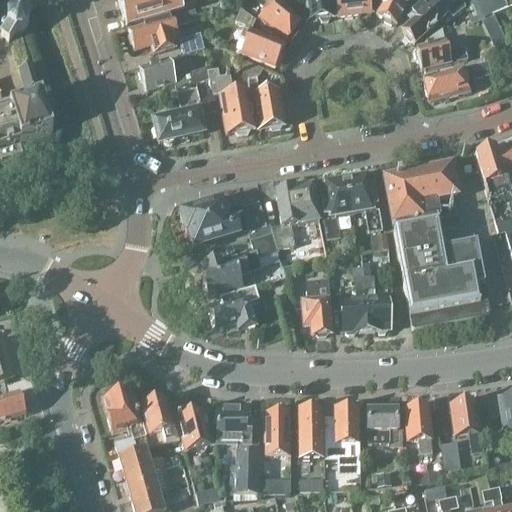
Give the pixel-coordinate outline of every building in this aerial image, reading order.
[(121,0),(118,1),(126,29),(175,14),(174,13),(196,6),(194,0),(121,0)] [(247,0),(263,13),(258,20),(286,42),(289,38),(292,40),(298,31),(296,30),(299,26),(290,19),(294,15),(277,1),(277,0),(247,0)] [(303,0),(306,24),(333,20),(330,0),(303,0)] [(334,0),(337,20),(371,15),(369,0),(334,0)] [(382,0),(382,1),(384,1),(376,18),(395,27),(408,0),(382,0)] [(428,0),(409,18),(413,22),(401,33),(414,46),(426,35),(427,36),(437,27),(436,26),(446,17),(437,7),(441,4),(437,0),(428,0)] [(474,0),(475,1),(483,20),(506,10),(502,0),(474,0)] [(6,26),(6,28),(2,33),(0,35),(0,38),(7,44),(15,34),(17,35),(18,34),(20,34),(21,33),(23,32),(24,31),(25,30),(26,29),(27,27),(27,26),(28,24),(27,22),(27,21),(27,19),(26,17),(25,16),(23,15),(22,14),(20,13),(18,12),(16,12),(15,12),(13,13),(11,14),(9,15),(8,16),(7,17),(6,19),(6,21),(5,22),(5,24),(6,26)] [(235,27),(243,30),(238,41),(246,44),(241,56),(275,70),(284,47),(250,33),(255,22),(241,12),(235,27)] [(179,28),(197,23),(194,14),(176,19),(179,28)] [(170,21),(128,34),(134,54),(155,48),(157,55),(174,50),(170,35),(174,33),(170,21)] [(441,31),(423,42),(424,48),(416,50),(422,73),(466,62),(463,50),(447,54),(441,31)] [(182,59),(204,53),(200,38),(178,44),(182,59)] [(177,93),(207,84),(206,75),(205,70),(173,80),(168,62),(136,71),(144,96),(164,90),(167,92),(176,89),(177,93)] [(473,81),(490,77),(487,65),(451,74),(451,76),(422,83),(425,98),(428,99),(430,105),(469,95),(467,85),(469,82),(468,78),(472,77),(473,81)] [(32,66),(30,67),(18,70),(25,93),(39,89),(32,66)] [(206,75),(207,84),(210,99),(219,97),(225,137),(254,133),(248,96),(233,98),(230,80),(217,82),(216,73),(206,75)] [(258,132),(284,128),(279,94),(258,97),(256,83),(248,85),(251,100),(253,100),(258,132)] [(165,106),(169,121),(152,126),(157,147),(162,146),(163,146),(164,147),(165,148),(167,148),(169,148),(171,147),(172,146),(173,145),(174,144),(174,142),(201,135),(197,120),(214,116),(208,96),(196,99),(195,95),(175,100),(176,104),(165,106)] [(41,97),(3,109),(15,145),(52,134),(41,97)] [(0,149),(15,145),(3,109),(0,109),(0,149)] [(511,146),(495,152),(510,198),(511,204),(511,146)] [(510,198),(495,152),(474,158),(488,204),(510,198)] [(398,262),(442,253),(433,205),(456,201),(450,171),(383,184),(398,262)] [(371,181),(344,185),(350,219),(365,216),(368,237),(380,235),(371,181)] [(335,221),(350,219),(344,185),(318,190),(327,243),(338,241),(335,221)] [(270,233),(272,239),(276,254),(305,249),(302,228),(317,226),(311,190),(275,196),(280,232),(270,233)] [(250,246),(272,239),(270,233),(269,229),(265,230),(257,206),(222,216),(219,204),(178,216),(185,237),(187,237),(191,253),(247,236),(250,246)] [(511,211),(491,215),(493,226),(511,222),(511,211)] [(272,239),(250,246),(253,257),(220,267),(218,263),(197,270),(207,302),(241,292),(238,279),(259,273),(256,262),(277,256),(276,254),(272,239)] [(476,246),(442,253),(398,262),(411,332),(414,333),(485,319),(488,318),(489,315),(476,246)] [(354,295),(373,294),(372,281),(353,282),(354,295)] [(326,285),(316,286),(305,287),(306,303),(300,304),(302,328),(309,328),(310,339),(330,337),(326,285)] [(250,307),(257,305),(253,292),(219,302),(221,310),(209,314),(215,333),(234,327),(236,333),(256,327),(250,307)] [(387,303),(363,304),(365,336),(389,335),(387,303)] [(341,337),(365,336),(363,304),(340,305),(341,337)] [(0,382),(13,379),(3,342),(0,343),(0,382)] [(0,425),(25,418),(18,394),(0,399),(0,425)] [(121,401),(120,398),(102,403),(106,416),(104,417),(111,439),(126,435),(127,437),(131,438),(136,453),(145,451),(129,399),(121,401)] [(503,440),(511,438),(511,398),(496,401),(496,402),(487,404),(490,420),(500,418),(503,440)] [(164,447),(178,443),(170,416),(167,414),(164,404),(140,410),(148,438),(161,434),(164,447)] [(470,458),(482,457),(474,405),(450,409),(454,441),(467,439),(470,458)] [(418,458),(431,457),(427,411),(404,413),(407,444),(417,443),(418,458)] [(264,416),(263,456),(263,460),(287,460),(287,444),(287,412),(272,412),(271,416),(264,416)] [(359,474),(358,447),(357,447),(356,413),(332,414),(332,422),(323,422),(324,464),(341,464),(342,474),(348,474),(359,474)] [(365,414),(366,449),(387,449),(387,451),(402,451),(402,434),(396,434),(396,413),(365,414)] [(185,456),(210,450),(202,414),(176,421),(185,456)] [(297,415),(298,451),(298,465),(300,464),(310,464),(322,464),(321,448),(321,414),(297,415)] [(257,466),(257,456),(257,447),(249,447),(249,428),(245,428),(245,415),(215,415),(215,447),(235,447),(235,482),(228,482),(228,499),(232,499),(232,504),(256,505),(256,501),(257,485),(257,466)] [(456,447),(439,449),(442,475),(459,472),(456,447)] [(124,484),(151,476),(163,472),(160,461),(147,465),(144,454),(117,461),(124,484)] [(486,458),(487,469),(507,467),(506,457),(486,458)] [(130,505),(157,497),(163,495),(160,485),(154,487),(151,476),(124,484),(130,505)] [(320,495),(320,483),(296,483),(296,495),(320,495)] [(166,501),(180,496),(176,485),(162,490),(166,501)] [(260,486),(260,499),(289,499),(289,486),(260,486)] [(198,489),(199,504),(213,502),(212,487),(198,489)] [(492,507),(492,511),(511,511),(511,508),(501,511),(500,505),(501,505),(498,493),(489,495),(492,507)] [(483,509),(492,507),(489,495),(480,497),(483,509)] [(160,508),(157,497),(130,505),(131,511),(167,511),(166,506),(160,508)] [(446,504),(448,511),(457,511),(455,502),(446,504)]
